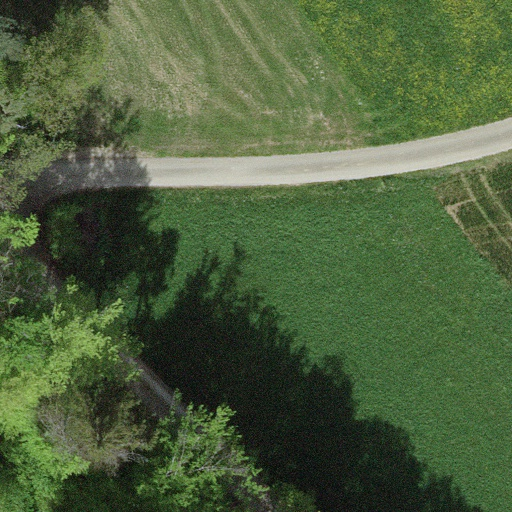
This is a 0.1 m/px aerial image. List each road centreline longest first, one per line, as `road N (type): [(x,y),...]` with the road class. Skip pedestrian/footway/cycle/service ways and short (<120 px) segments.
road 1 (track): [(511,140),(291,176),(144,180),(0,169)]
road 2 (track): [(0,263),(246,511)]
